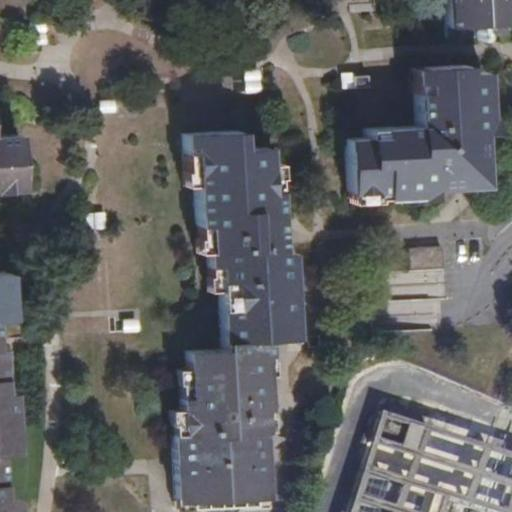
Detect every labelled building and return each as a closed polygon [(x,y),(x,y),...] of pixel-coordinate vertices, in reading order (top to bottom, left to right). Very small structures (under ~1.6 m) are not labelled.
[(443,0),(445,40),(475,38),(474,36),(475,35),(476,33),(477,33),(479,32),(481,32),(482,33),(484,34),(484,35),(485,38),(507,37),(507,24),(505,0),(443,0)] [(363,138),(344,139),(346,192),(380,190),(381,198),(408,197),(408,190),(428,189),(441,188),(441,181),(460,181),(459,175),(456,172),(465,162),(469,165),(474,165),(473,145),(479,144),(479,133),(478,120),(485,119),(485,118),(483,72),(464,73),(464,65),(421,68),(422,92),(412,93),(412,94),(414,126),(362,129),(363,138)] [(421,68),(409,69),(410,94),(412,94),(412,93),(422,92),(421,68)] [(243,91),(258,91),(259,69),(243,69),(243,91)] [(485,119),(478,120),(479,133),(489,132),(488,118),(485,118),(485,119)] [(185,398),(176,398),(177,410),(178,435),(169,435),(173,499),(186,498),(201,511),(235,511),(237,510),(251,495),(264,494),(261,431),(261,430),(257,430),(256,418),(260,418),(258,376),(262,375),(261,355),(266,355),(265,340),(264,334),(283,333),(281,312),(290,312),(289,277),(280,278),(279,254),(278,243),(272,243),(271,218),(277,218),(275,192),(266,193),(264,155),(263,149),(237,150),(236,132),(181,135),(182,153),(190,153),(192,186),(194,227),(203,226),(205,253),(206,268),(214,267),(215,291),(218,350),(182,352),(183,370),(185,398)] [(0,499),(3,499),(0,453),(10,453),(7,408),(12,408),(11,392),(0,392),(0,302),(6,303),(5,271),(0,271),(0,182),(5,182),(6,190),(22,190),(19,134),(0,135),(0,499)] [(456,172),(459,175),(460,181),(441,181),(441,188),(481,186),(481,184),(479,144),(473,145),(474,165),(469,165),(465,162),(456,172)] [(190,153),(182,153),(184,186),(192,186),(190,153)] [(264,155),(266,193),(275,192),(275,179),(278,179),(277,165),(267,165),(266,155),(264,155)] [(428,189),(408,190),(408,197),(413,197),(414,199),(429,199),(428,189)] [(380,190),(346,192),(347,202),(375,201),(374,198),(381,198),(380,190)] [(203,226),(194,227),(196,253),(205,253),(203,226)] [(442,269),(441,247),(407,249),(408,271),(442,269)] [(290,254),(279,254),(280,278),(289,277),(288,268),(291,268),(290,254)] [(214,267),(206,268),(207,292),(215,291),(214,267)] [(290,312),(281,312),(283,333),(264,334),(265,340),(277,339),(277,343),(292,342),(290,312)] [(183,370),(175,370),(176,398),(185,398),(183,370)] [(260,418),(256,418),(257,430),(261,430),(261,431),(268,430),(267,416),(264,416),(262,375),(258,376),(260,418)] [(177,410),(168,411),(169,435),(178,435),(177,410)] [(511,511),(511,454),(491,448),(376,412),(345,511),(511,511)] [(237,510),(265,508),(264,494),(251,495),(237,510)] [(186,498),(173,499),(173,511),(195,511),(201,511),(186,498)]
